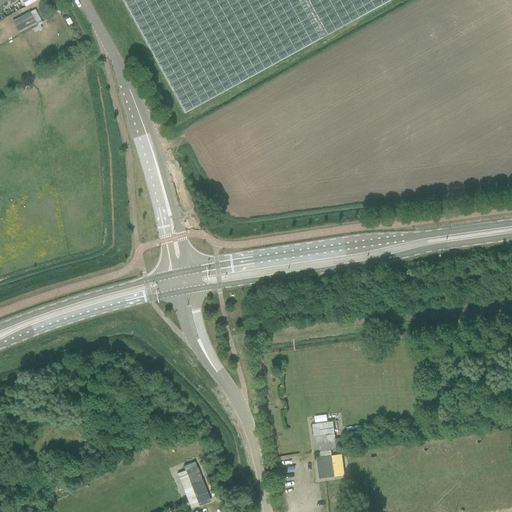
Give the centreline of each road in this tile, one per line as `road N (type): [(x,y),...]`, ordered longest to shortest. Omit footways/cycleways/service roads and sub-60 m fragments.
road 1 (secondary): [(511,222),(187,270)]
road 2 (secondary): [(191,288),(511,235)]
road 3 (unclassified): [(164,199),(130,89),(82,0)]
road 4 (secondary): [(0,346),(175,292)]
road 5 (secondary): [(170,274),(0,326)]
road 6 (unclassified): [(262,511),(248,416),(210,361)]
